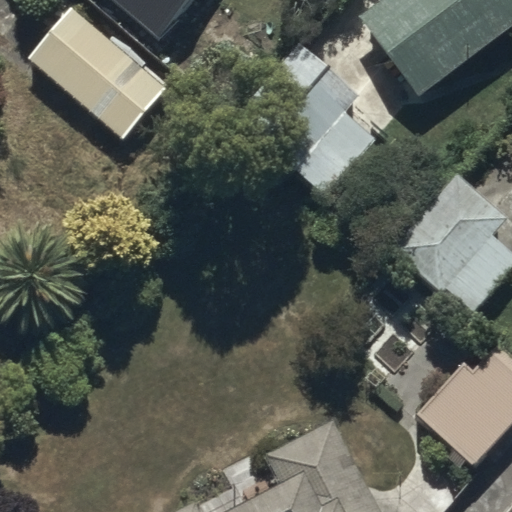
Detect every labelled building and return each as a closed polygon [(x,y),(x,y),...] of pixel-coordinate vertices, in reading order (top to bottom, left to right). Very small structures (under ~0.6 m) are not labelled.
[(106,0),(157,43),(194,0),(106,0)] [(511,0),(389,0),(359,23),(387,60),(419,103),(511,33),(511,0)] [(167,93),(72,13),(29,65),(123,144),(167,93)] [(344,117),(358,101),(355,98),(299,49),(235,122),(294,173),(344,117)] [(376,146),(344,117),(294,173),(327,202),(376,146)] [(446,294),(493,241),(507,224),(455,179),(389,254),(441,300),(446,294)] [(511,273),(511,257),(493,241),(446,294),(473,318),(511,273)] [(474,473),(511,431),(511,365),(497,352),(473,379),(464,371),(418,422),(474,473)] [(378,511),(334,428),(266,463),(284,497),(254,511),(197,511),(196,509),(190,511),(378,511)]
